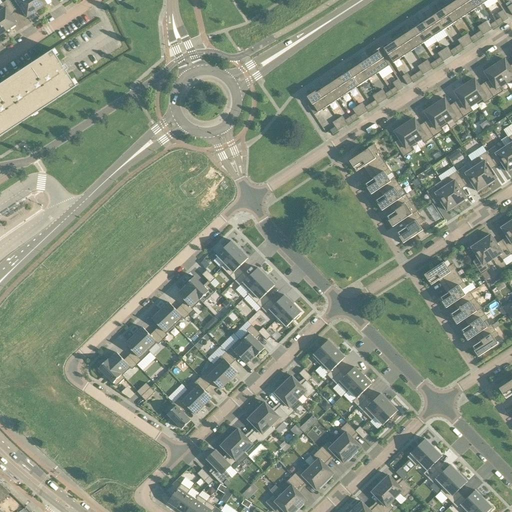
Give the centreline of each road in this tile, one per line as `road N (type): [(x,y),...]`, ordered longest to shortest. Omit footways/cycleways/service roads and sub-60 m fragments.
road 1 (residential): [(252,197),(78,361),(74,375),(85,389),(178,455)]
road 2 (residential): [(178,455),(346,306)]
road 3 (residential): [(511,28),(329,149)]
road 4 (residential): [(437,403),(317,511)]
road 5 (secondary): [(231,85),(362,0)]
road 6 (residential): [(252,197),(270,231),(346,306)]
road 7 (residential): [(405,266),(329,149)]
road 8 (secondary): [(78,207),(179,119)]
road 9 (residential): [(479,377),(405,266)]
road 10 (residential): [(346,306),(437,403)]
road 11 (residential): [(511,190),(405,266)]
